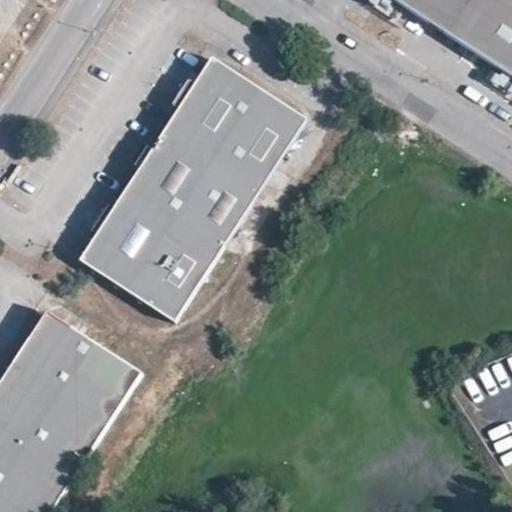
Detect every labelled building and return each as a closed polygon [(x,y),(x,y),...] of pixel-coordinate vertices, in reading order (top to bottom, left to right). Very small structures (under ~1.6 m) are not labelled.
[(511,0),(398,0),(511,71),(511,0)] [(154,151),(144,166),(130,188),(116,209),(101,232),(84,259),(179,320),(225,249),(260,196),(308,121),(213,60),(196,86),(181,110),(164,134),(154,151)] [(174,105),(181,110),(196,86),(189,82),(174,105)] [(137,162),(144,166),(154,151),(147,147),(137,162)] [(116,209),(109,204),(94,228),(101,232),(116,209)] [(0,511),(54,511),(146,373),(50,311),(0,388),(0,387),(0,511)]
